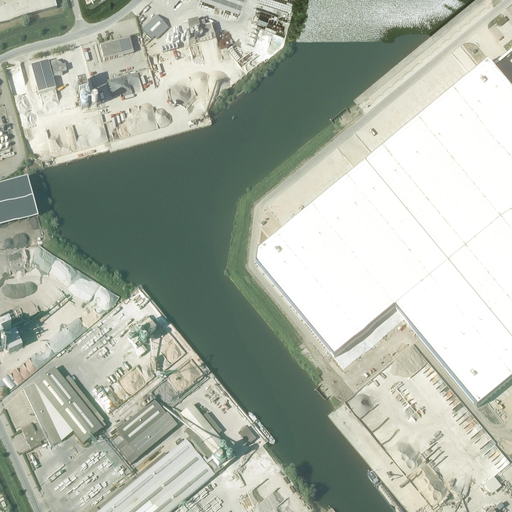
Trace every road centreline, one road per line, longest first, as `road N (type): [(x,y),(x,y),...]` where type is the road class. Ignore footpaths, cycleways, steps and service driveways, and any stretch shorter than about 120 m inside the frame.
road 1 (unknown): [(76,511),(151,453),(193,397),(222,424),(236,452),(212,490)]
road 2 (unknown): [(0,363),(52,328),(73,300),(47,281),(0,305)]
road 3 (unknown): [(74,36),(77,71),(49,110),(34,109),(16,53)]
road 4 (unknown): [(82,34),(111,104),(150,98),(165,78)]
